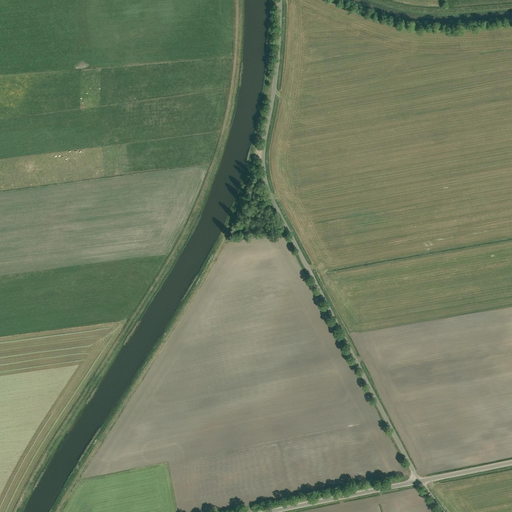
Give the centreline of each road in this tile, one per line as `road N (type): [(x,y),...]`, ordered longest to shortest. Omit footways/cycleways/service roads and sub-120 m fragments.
road 1 (unclassified): [(419,480),(261,175),(280,0)]
road 2 (unclassified): [(256,511),(419,480)]
